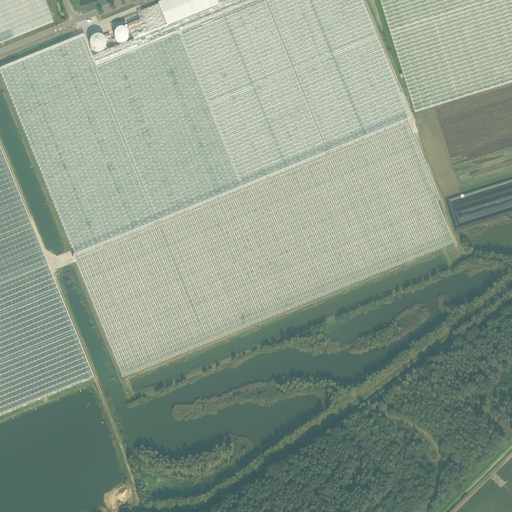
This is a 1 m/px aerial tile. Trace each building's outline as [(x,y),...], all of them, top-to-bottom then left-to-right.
[(45,0),(0,0),(0,40),(53,19),(45,0)] [(84,36),(0,69),(0,70),(75,256),(73,257),(122,378),(448,245),(431,204),(439,200),(406,121),(410,120),(361,0),(214,0),(216,2),(166,23),(159,5),(137,14),(140,21),(128,27),(134,41),(93,58),(84,36)] [(216,2),(214,0),(168,0),(158,4),(159,5),(166,23),(216,2)] [(511,0),(381,0),(416,110),(511,79),(511,0)] [(0,416),(94,378),(0,147),(0,416)] [(488,192),(456,200),(457,205),(456,207),(458,207),(459,211),(462,212),(464,211),(464,213),(467,214),(468,212),(472,211),(473,209),(476,208),(478,209),(479,214),(481,210),(484,210),(485,214),(487,214),(488,211),(489,211),(489,209),(490,204),(492,204),(491,204),(488,192)]
